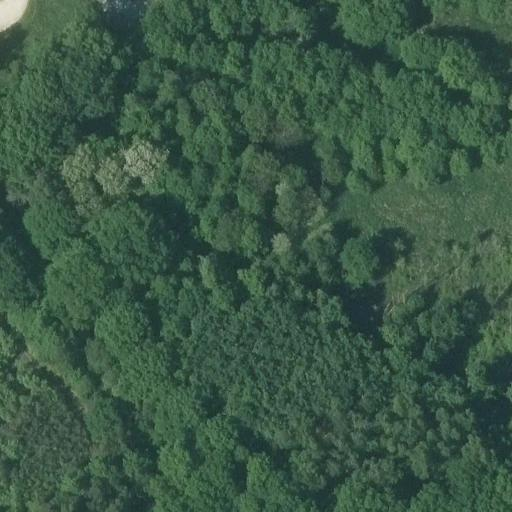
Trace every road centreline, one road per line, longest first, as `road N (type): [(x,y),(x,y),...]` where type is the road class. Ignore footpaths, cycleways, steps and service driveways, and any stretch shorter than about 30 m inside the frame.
road 1 (track): [(244,511),(0,168)]
road 2 (track): [(0,290),(152,511)]
